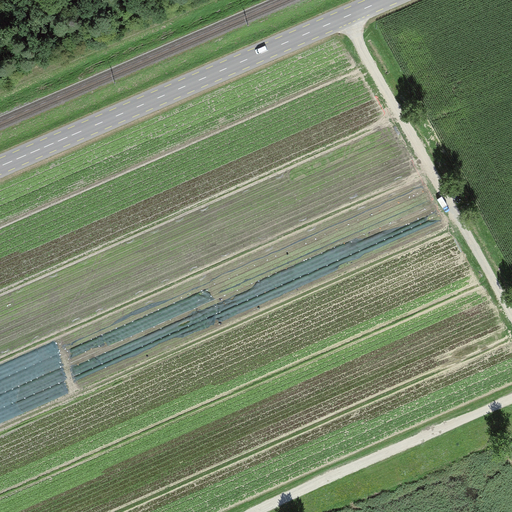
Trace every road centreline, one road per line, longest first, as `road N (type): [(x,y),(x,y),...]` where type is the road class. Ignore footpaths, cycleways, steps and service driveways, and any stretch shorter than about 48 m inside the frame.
road 1 (primary): [(385,0),(0,167)]
road 2 (track): [(511,321),(345,17)]
road 3 (track): [(248,511),(511,399)]
road 4 (track): [(208,0),(0,91)]
